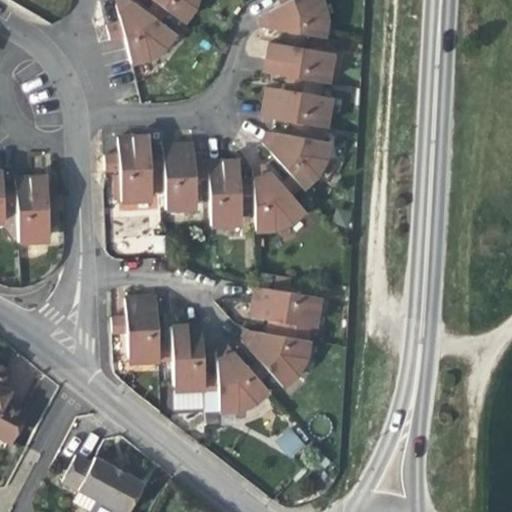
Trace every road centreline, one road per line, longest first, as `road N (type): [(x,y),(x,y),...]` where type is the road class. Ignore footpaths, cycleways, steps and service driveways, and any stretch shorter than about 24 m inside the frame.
road 1 (secondary): [(413,389),(439,0)]
road 2 (track): [(376,311),(389,0)]
road 3 (residential): [(241,29),(211,103),(167,115),(73,117)]
road 4 (residential): [(248,511),(80,376)]
road 5 (track): [(511,314),(484,350),(417,342),(376,311)]
road 6 (residential): [(73,117),(80,270)]
road 7 (secondary): [(413,389),(355,511)]
road 8 (secondary): [(419,511),(413,389)]
road 9 (residential): [(192,303),(161,278),(80,270)]
